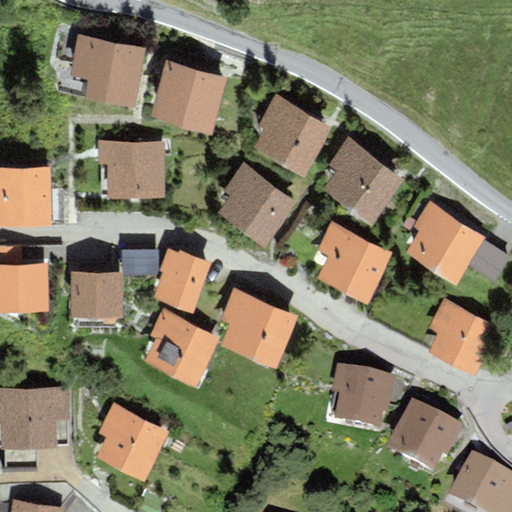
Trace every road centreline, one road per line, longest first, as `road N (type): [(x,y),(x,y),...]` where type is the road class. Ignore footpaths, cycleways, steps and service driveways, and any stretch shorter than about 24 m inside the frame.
road 1 (residential): [(0,235),(181,234),(479,398)]
road 2 (tertiary): [(511,214),(373,108),(304,68),(144,10),(85,0)]
